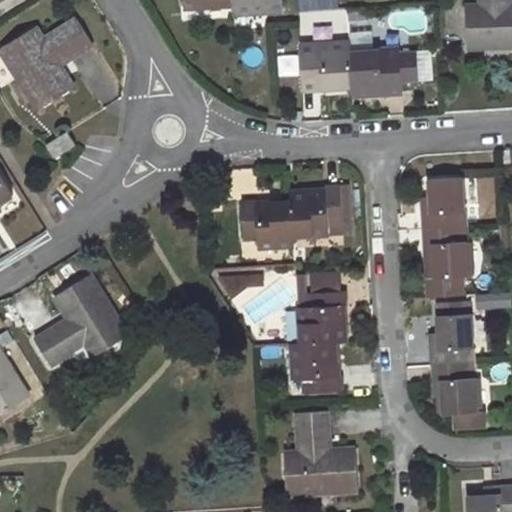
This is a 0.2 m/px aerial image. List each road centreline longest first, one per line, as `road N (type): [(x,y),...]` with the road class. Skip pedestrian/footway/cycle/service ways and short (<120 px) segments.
road 1 (residential): [(378,138),(395,397),(413,425),(448,449),(511,445)]
road 2 (residential): [(0,274),(120,196)]
road 3 (residential): [(378,138),(511,128)]
road 4 (residential): [(255,142),(378,138)]
